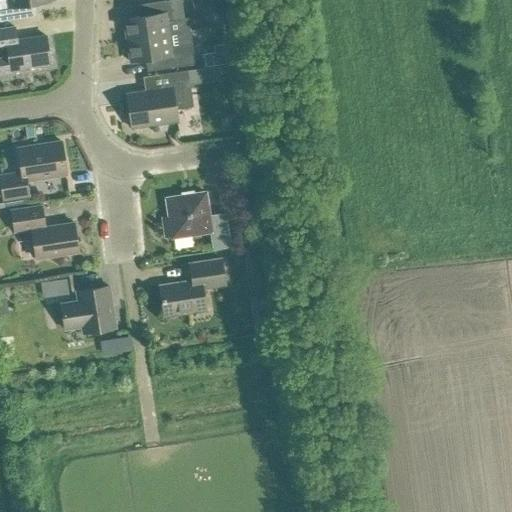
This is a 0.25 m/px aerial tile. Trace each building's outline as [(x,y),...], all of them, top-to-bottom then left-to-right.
[(49,0),(0,0),(0,20),(37,15),(35,3),(50,1),(49,0)] [(126,40),(168,34),(166,21),(183,18),(180,0),(164,0),(137,4),(139,16),(123,19),(126,40)] [(49,63),(45,35),(16,39),(14,26),(0,28),(0,42),(6,42),(8,57),(0,57),(0,75),(12,74),(11,71),(29,68),(28,66),(49,63)] [(170,46),(168,34),(126,40),(129,61),(145,59),(147,71),(194,63),(191,43),(170,46)] [(161,88),(126,93),(131,127),(177,121),(175,109),(193,106),(187,70),(159,74),(161,88)] [(61,140),(17,147),(21,172),(0,174),(0,180),(3,199),(28,195),(26,180),(66,174),(61,140)] [(182,195),(165,197),(168,216),(162,217),(165,236),(171,235),(171,237),(210,231),(213,248),(229,245),(224,213),(209,216),(205,191),(192,193),(192,192),(182,193),(182,195)] [(78,251),(73,222),(44,226),(41,205),(11,209),(14,231),(31,228),(36,258),(78,251)] [(246,269),(259,267),(258,254),(244,256),(246,269)] [(191,280),(159,285),(164,316),(205,310),(202,288),(224,284),(220,258),(189,263),(191,280)] [(67,278),(40,282),(42,297),(69,294),(67,278)] [(109,286),(76,291),(77,300),(60,303),(64,329),(81,326),(82,332),(115,327),(109,286)] [(0,314),(8,313),(5,288),(0,289),(0,314)] [(119,352),(132,350),(130,335),(117,337),(119,352)]
